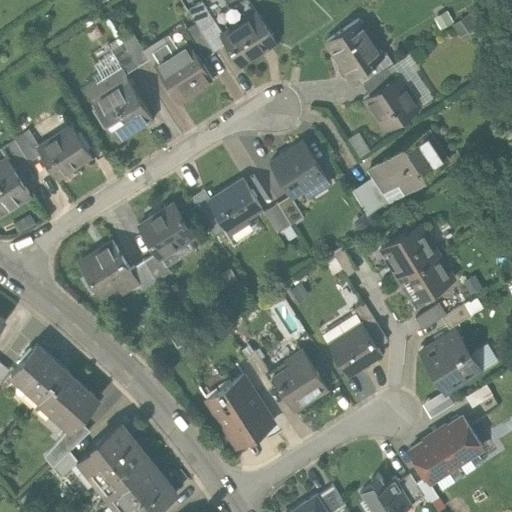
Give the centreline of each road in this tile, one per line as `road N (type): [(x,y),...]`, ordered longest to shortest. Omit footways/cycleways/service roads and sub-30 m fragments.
road 1 (residential): [(233,498),(166,410),(93,337),(3,266)]
road 2 (residential): [(3,266),(233,121),(276,108)]
road 3 (residential): [(233,498),(356,424),(396,412)]
